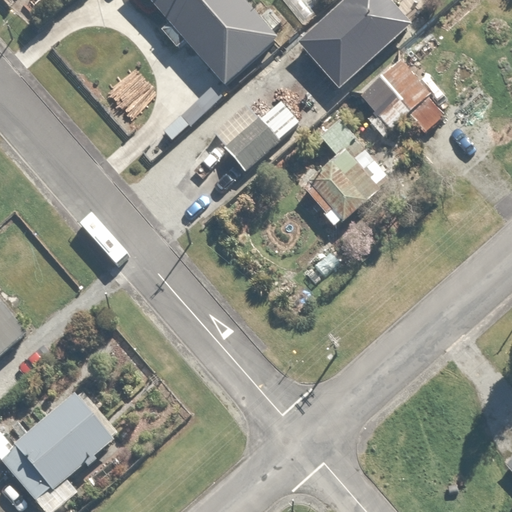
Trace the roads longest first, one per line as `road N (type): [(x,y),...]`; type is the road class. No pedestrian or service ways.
road 1 (residential): [(0,94),(301,439)]
road 2 (residential): [(301,439),(511,253)]
